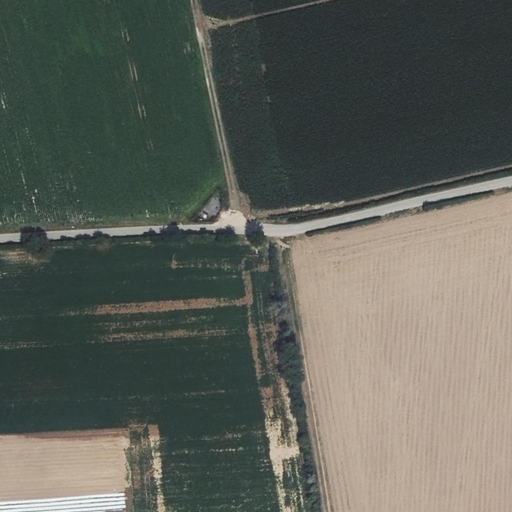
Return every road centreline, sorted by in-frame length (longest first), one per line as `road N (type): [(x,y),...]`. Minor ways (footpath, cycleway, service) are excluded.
road 1 (unclassified): [(0,238),(234,224),(281,231),(511,179)]
road 2 (track): [(281,231),(324,511)]
road 3 (track): [(234,224),(195,0)]
